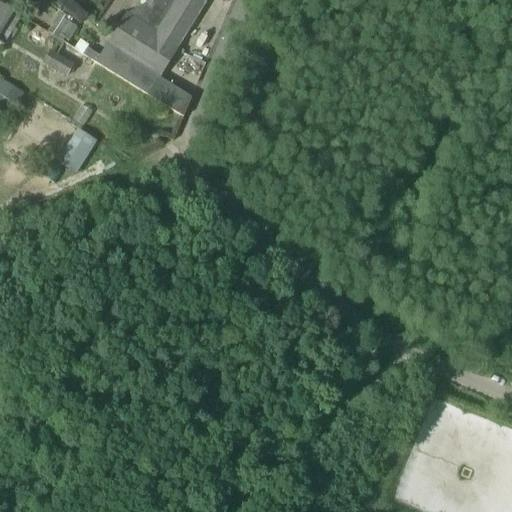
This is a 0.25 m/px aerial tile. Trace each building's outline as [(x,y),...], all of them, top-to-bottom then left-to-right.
[(63,0),(41,0),(36,11),(50,19),(44,31),(68,44),(86,12),(63,0)] [(205,4),(197,0),(147,0),(145,4),(128,15),(127,14),(106,48),(100,57),(86,49),(82,55),(83,56),(107,70),(183,118),(191,99),(158,78),(178,46),(174,43),(180,34),(184,37),(199,15),(194,12),(199,3),(204,6),(205,4)] [(0,4),(0,45),(2,47),(21,17),(0,4)] [(82,55),(63,43),(56,54),(50,51),(43,62),(49,66),(66,76),(72,67),(76,69),(83,56),(82,55)] [(104,147),(88,137),(69,168),(85,178),(104,147)]
